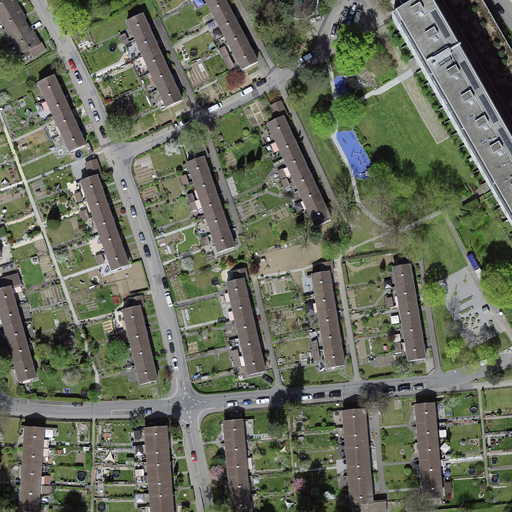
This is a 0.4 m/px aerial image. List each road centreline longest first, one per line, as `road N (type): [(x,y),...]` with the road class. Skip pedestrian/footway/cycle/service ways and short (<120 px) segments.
road 1 (residential): [(511,356),(435,381),(188,404)]
road 2 (residential): [(118,156),(161,286),(188,404)]
road 3 (residential): [(188,404),(0,403)]
road 4 (residential): [(277,79),(118,156)]
road 5 (residential): [(39,0),(118,156)]
